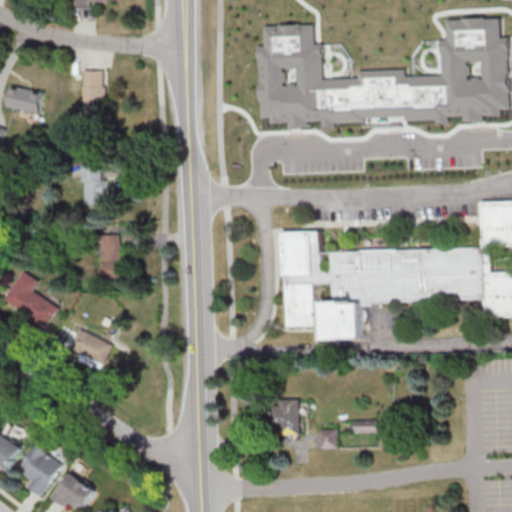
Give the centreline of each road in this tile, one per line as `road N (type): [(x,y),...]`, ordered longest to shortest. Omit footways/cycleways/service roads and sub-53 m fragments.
road 1 (tertiary): [(200,475),(184,0)]
road 2 (residential): [(0,12),(68,37),(185,46)]
road 3 (residential): [(0,344),(122,431)]
